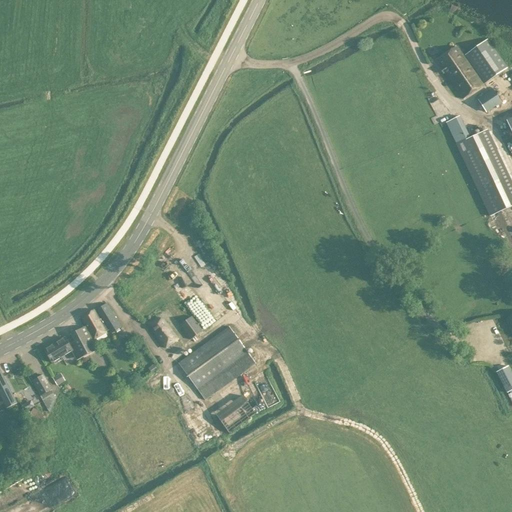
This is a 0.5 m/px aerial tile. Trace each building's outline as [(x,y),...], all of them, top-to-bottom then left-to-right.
[(465,50),(485,79),(506,64),(487,35),(465,50)] [(463,94),(483,80),(456,42),(437,55),(463,94)] [(491,84),(477,94),(486,107),(500,96),(491,84)] [(446,117),(491,211),(511,201),(511,178),(487,125),(469,133),(459,111),(446,117)] [(154,253),(162,262),(181,245),(172,236),(154,253)] [(183,257),(214,304),(229,294),(199,247),(183,257)] [(169,269),(177,262),(171,256),(163,263),(169,269)] [(111,329),(121,323),(107,299),(96,305),(111,329)] [(94,335),(106,328),(94,305),(81,312),(94,335)] [(192,311),(180,320),(190,335),(202,326),(192,311)] [(166,344),(178,335),(174,329),(162,313),(150,322),(166,344)] [(52,358),(74,345),(80,354),(98,345),(86,322),(71,330),(74,334),(67,337),(65,333),(45,345),(52,358)] [(229,322),(178,359),(205,396),(256,359),(229,322)] [(190,336),(181,343),(185,348),(194,341),(190,336)] [(511,385),(511,368),(508,360),(496,367),(507,388),(511,385)] [(14,400),(17,398),(0,364),(0,391),(6,404),(14,400)] [(52,385),(43,370),(33,377),(41,391),(52,385)] [(242,391),(216,411),(229,428),(256,409),(242,391)] [(0,511),(25,511),(77,485),(70,470),(0,506),(0,511)]
